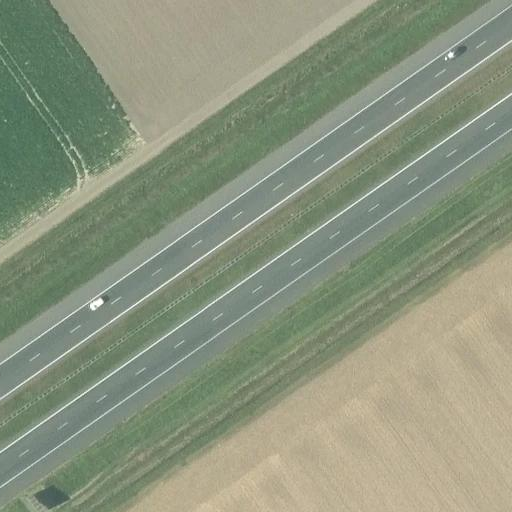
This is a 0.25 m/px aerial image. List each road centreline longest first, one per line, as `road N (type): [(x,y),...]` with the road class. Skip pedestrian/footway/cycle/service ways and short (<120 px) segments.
road 1 (motorway): [(0,469),(511,111)]
road 2 (motorway): [(511,23),(0,381)]
